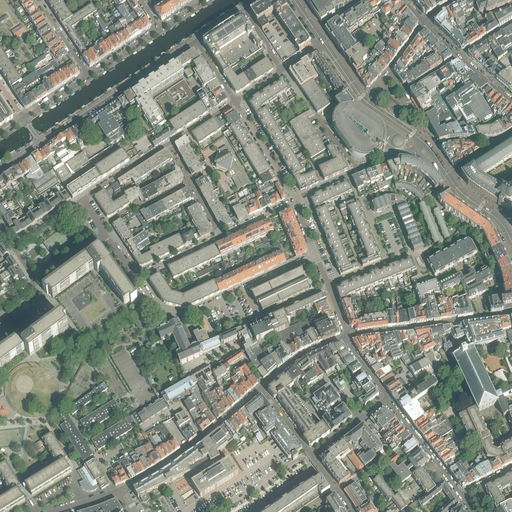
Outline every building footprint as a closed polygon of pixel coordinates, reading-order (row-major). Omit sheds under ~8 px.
[(34,6),(32,3),(31,0),(31,1),(23,6),(26,11),(34,6)] [(62,3),(61,1),(60,0),(45,0),(52,10),(62,3)] [(139,10),(132,0),(131,0),(127,3),(129,6),(133,11),(134,13),(139,10)] [(181,8),(175,0),(170,0),(170,1),(176,11),(181,8)] [(292,47),(295,46),(299,52),(311,44),(287,9),(283,12),(282,10),(282,8),(284,7),(283,5),(279,0),(268,0),(250,13),(257,23),(262,30),(262,31),(283,62),(290,58),(297,54),(292,47)] [(305,0),(321,23),(335,13),(334,12),(341,7),(342,9),(354,1),(353,0),(305,0)] [(376,7),(371,0),(368,0),(366,2),(373,12),(374,15),(379,12),(380,12),(378,9),(376,7)] [(381,11),(396,0),(382,0),(380,2),(381,3),(380,4),(382,6),(378,9),(380,12),(381,11)] [(402,5),(398,0),(396,0),(381,11),(385,17),(387,15),(402,5)] [(423,6),(418,0),(417,0),(415,2),(416,4),(419,7),(420,8),(420,9),(423,6)] [(437,8),(431,0),(418,0),(423,6),(428,14),(432,11),(437,8)] [(431,0),(437,8),(442,6),(447,3),(452,0),(431,0)] [(478,11),(475,5),(476,5),(473,0),(469,0),(464,2),(469,12),(473,9),(475,13),(478,11)] [(499,11),(503,10),(505,9),(506,10),(510,8),(511,9),(508,10),(511,17),(511,0),(486,0),(482,2),(476,5),(475,5),(478,11),(475,13),(478,18),(478,19),(476,21),(479,28),(481,27),(482,26),(480,22),(486,20),(493,15),(492,14),(499,11)] [(176,11),(170,1),(165,4),(168,8),(172,14),(176,11)] [(68,12),(64,5),(62,2),(62,3),(52,10),(57,19),(68,12)] [(373,12),(366,2),(357,8),(365,21),(367,20),(370,18),(370,17),(372,15),(373,12)] [(472,18),(469,12),(464,2),(459,5),(465,16),(467,21),(466,22),(467,23),(465,24),(466,26),(469,24),(474,21),(472,18)] [(139,20),(134,13),(133,11),(129,13),(125,9),(129,6),(127,3),(122,6),(141,34),(146,31),(140,22),(137,24),(136,22),(139,20)] [(172,14),(168,8),(165,4),(159,8),(165,18),(172,14)] [(97,13),(94,8),(92,5),(91,6),(89,7),(88,8),(93,16),(97,13)] [(391,21),(405,9),(402,5),(387,15),(385,17),(384,18),(387,22),(388,22),(388,23),(391,21)] [(466,26),(465,24),(467,23),(466,22),(467,21),(465,16),(459,5),(449,9),(457,26),(456,27),(458,30),(460,29),(461,30),(462,29),(464,32),(465,31),(464,29),(466,28),(466,27),(467,27),(466,26)] [(30,19),(39,13),(38,11),(36,8),(35,6),(34,6),(26,11),(30,17),(23,21),(24,23),(30,19)] [(141,34),(122,6),(117,9),(136,37),(141,34)] [(93,16),(88,8),(84,11),(89,19),(92,16),(93,16)] [(165,18),(159,8),(154,11),(161,20),(161,21),(165,18)] [(365,21),(357,8),(347,15),(356,27),(358,26),(358,27),(363,23),(365,21)] [(136,37),(117,9),(115,11),(112,13),(130,41),(131,41),(136,37)] [(398,21),(401,18),(407,11),(406,10),(405,9),(391,21),(387,25),(386,25),(384,27),(389,32),(392,29),(393,27),(395,26),(398,21)] [(457,26),(449,9),(443,12),(444,12),(452,29),(456,27),(457,26)] [(145,19),(139,10),(134,13),(139,20),(142,18),(143,20),(145,19)] [(511,18),(511,17),(508,10),(504,12),(503,10),(499,11),(500,13),(493,16),(499,27),(511,18)] [(89,19),(84,11),(79,14),(84,21),(89,19)] [(101,19),(108,29),(112,36),(120,48),(130,41),(112,13),(111,12),(105,16),(101,11),(97,13),(101,19)] [(411,16),(407,11),(401,18),(405,21),(406,20),(408,20),(411,16)] [(68,21),(71,19),(73,18),(71,16),(68,12),(57,19),(61,24),(62,25),(67,22),(68,21)] [(452,29),(444,12),(443,13),(441,15),(441,14),(440,15),(441,15),(436,20),(436,21),(435,21),(435,22),(434,22),(434,23),(435,24),(436,25),(440,29),(439,29),(440,30),(440,29),(442,31),(443,32),(450,38),(457,30),(458,31),(458,30),(456,27),(452,29)] [(48,26),(39,13),(30,19),(32,22),(29,23),(30,24),(28,25),(29,25),(27,27),(27,28),(33,24),(39,32),(48,26)] [(84,21),(79,14),(75,16),(80,24),(84,21)] [(356,27),(347,15),(338,21),(347,34),(349,33),(354,29),(356,27)] [(499,27),(493,16),(493,15),(486,20),(488,24),(486,26),(485,24),(482,26),(481,27),(486,35),(499,27)] [(75,16),(73,18),(71,19),(76,27),(80,24),(75,16)] [(418,24),(416,22),(411,16),(408,20),(408,21),(407,23),(415,29),(418,26),(418,24)] [(204,44),(206,47),(210,54),(214,60),(222,71),(223,74),(228,71),(231,69),(238,65),(242,62),(252,55),(259,51),(262,49),(260,46),(263,45),(251,27),(247,20),(246,20),(245,18),(245,17),(244,17),(204,44)] [(415,29),(407,23),(405,21),(401,18),(398,21),(401,24),(402,23),(404,25),(403,27),(412,35),(415,29)] [(71,19),(68,21),(67,22),(70,27),(72,30),(75,27),(76,27),(71,19)] [(120,48),(112,36),(109,38),(107,35),(108,35),(106,32),(106,31),(105,30),(108,29),(101,19),(97,22),(100,27),(102,31),(116,51),(120,48)] [(145,19),(143,20),(140,22),(146,31),(150,28),(150,26),(145,19)] [(345,35),(347,34),(338,21),(337,22),(338,22),(337,22),(336,21),(325,29),(345,57),(348,55),(356,50),(345,35)] [(70,27),(67,22),(62,25),(65,30),(70,27)] [(478,40),(471,27),(469,24),(466,26),(467,27),(466,27),(466,28),(464,29),(465,31),(464,32),(462,29),(461,30),(460,29),(458,30),(458,31),(457,30),(450,38),(461,49),(462,50),(463,50),(464,50),(468,47),(478,40)] [(486,35),(481,27),(479,28),(477,29),(475,24),(471,27),(478,40),(486,35)] [(26,33),(21,25),(11,32),(16,39),(26,33)] [(511,25),(505,30),(504,30),(502,32),(511,46),(511,47),(511,25)] [(41,39),(52,32),(48,26),(39,32),(37,33),(41,39)] [(412,35),(403,27),(402,28),(403,29),(401,31),(395,26),(393,27),(408,40),(412,35)] [(74,32),(72,30),(70,27),(65,30),(66,33),(67,32),(67,33),(69,36),(74,32)] [(408,40),(393,27),(392,29),(389,32),(395,37),(404,45),(408,40)] [(105,58),(95,42),(91,37),(89,39),(87,36),(90,34),(89,33),(87,30),(82,33),(100,61),(105,58)] [(116,51),(102,31),(100,33),(104,39),(102,40),(111,54),(116,51)] [(46,46),(56,39),(57,39),(56,39),(52,32),(41,39),(32,45),(34,48),(40,44),(41,45),(42,44),(44,47),(46,46)] [(427,48),(423,43),(430,37),(426,32),(425,32),(424,32),(423,32),(418,37),(415,41),(422,49),(427,54),(428,55),(431,53),(427,48)] [(504,50),(511,46),(502,32),(495,36),(494,37),(492,38),(485,42),(491,50),(492,52),(494,55),(498,60),(507,54),(504,50)] [(100,61),(82,33),(77,36),(83,47),(86,51),(95,64),(100,61)] [(402,47),(394,40),(392,42),(391,41),(391,40),(389,39),(391,36),(388,33),(385,38),(400,51),(402,47)] [(83,47),(77,36),(71,40),(76,47),(77,48),(78,50),(83,47)] [(404,45),(395,37),(394,38),(395,39),(394,40),(402,47),(404,45)] [(427,48),(435,41),(430,37),(423,43),(427,48)] [(400,51),(385,38),(383,40),(381,42),(385,45),(386,43),(389,45),(387,47),(388,48),(397,55),(400,51)] [(50,52),(60,45),(56,39),(46,46),(48,50),(43,53),(39,56),(40,58),(45,55),(50,52)] [(397,55),(388,48),(386,51),(384,49),(386,47),(376,39),(373,41),(378,45),(378,46),(393,60),(397,55)] [(111,54),(102,40),(100,42),(99,40),(95,42),(105,58),(111,54)] [(420,51),(422,49),(415,41),(412,45),(422,58),(424,57),(423,56),(424,55),(423,54),(424,54),(422,52),(421,52),(420,51)] [(443,49),(439,44),(435,41),(427,48),(431,53),(434,57),(443,49)] [(485,42),(482,45),(479,46),(484,54),(488,51),(489,53),(492,52),(491,50),(485,42)] [(54,58),(64,51),(60,45),(50,52),(52,54),(54,58)] [(422,58),(412,45),(409,49),(418,61),(422,58)] [(369,57),(367,54),(366,52),(368,50),(365,47),(362,49),(360,46),(356,50),(348,55),(345,57),(345,58),(356,74),(362,70),(364,69),(367,66),(370,62),(367,59),(369,57)] [(393,60),(378,46),(374,51),(389,66),(393,60)] [(484,54),(479,46),(474,50),(477,55),(479,58),(482,56),(481,56),(484,54)] [(86,51),(83,47),(78,50),(81,55),(86,51)] [(16,59),(15,57),(12,53),(5,57),(0,48),(0,71),(2,74),(13,68),(10,63),(16,59)] [(418,61),(409,49),(406,54),(416,67),(421,64),(418,61)] [(438,61),(447,53),(443,49),(434,57),(438,61)] [(477,55),(474,50),(468,53),(468,54),(468,55),(468,56),(472,59),(477,55)] [(62,60),(68,56),(64,51),(54,58),(50,61),(50,64),(52,67),(58,63),(62,60)] [(95,64),(86,51),(81,55),(90,68),(95,64)] [(389,66),(374,51),(372,54),(375,57),(376,56),(377,57),(377,56),(380,59),(380,58),(381,59),(379,61),(387,68),(389,66)] [(40,58),(30,65),(32,69),(38,66),(38,65),(47,59),(46,58),(52,54),(50,52),(45,55),(40,58)] [(200,61),(194,52),(192,52),(177,61),(177,62),(184,74),(188,79),(193,76),(186,65),(191,61),(193,65),(200,61)] [(441,66),(438,61),(434,57),(431,53),(428,55),(427,54),(424,57),(422,58),(418,61),(421,64),(422,65),(429,73),(441,66)] [(441,65),(450,59),(451,59),(451,58),(450,58),(450,57),(451,57),(451,56),(449,54),(448,53),(447,53),(438,61),(441,66),(442,65),(441,65)] [(331,73),(319,56),(318,55),(317,54),(316,54),(315,54),(314,55),(308,58),(314,67),(322,80),(331,73)] [(387,68),(379,61),(375,57),(372,54),(369,56),(375,62),(376,61),(378,62),(377,64),(384,71),(387,68)] [(416,67),(406,54),(403,57),(410,66),(414,71),(416,70),(422,65),(421,64),(416,67)] [(483,63),(479,58),(477,55),(472,59),(482,68),(483,68),(491,63),(492,62),(490,58),(483,63)] [(80,74),(73,65),(68,56),(62,60),(64,62),(74,78),(80,74)] [(384,71),(377,64),(375,62),(369,56),(369,57),(367,59),(370,62),(382,74),(384,71)] [(410,66),(403,57),(400,62),(407,70),(410,66)] [(312,68),(314,67),(308,58),(290,70),(290,72),(289,72),(291,75),(301,89),(313,80),(318,77),(312,68)] [(213,82),(215,81),(211,74),(209,71),(208,68),(202,59),(200,61),(193,65),(197,71),(195,72),(201,83),(204,87),(205,88),(213,82)] [(267,59),(259,64),(266,73),(268,72),(269,73),(272,71),(273,69),(267,59)] [(74,78),(64,62),(61,64),(65,70),(63,71),(62,72),(69,81),(74,78)] [(165,124),(157,112),(147,97),(181,74),(182,75),(184,74),(177,62),(173,64),(125,96),(125,97),(130,105),(129,105),(131,107),(135,105),(136,107),(136,108),(139,113),(151,132),(153,131),(154,131),(165,124)] [(242,62),(238,65),(244,74),(251,85),(257,81),(251,71),(250,72),(245,65),(242,62)] [(382,74),(370,62),(367,66),(379,77),(382,74)] [(407,70),(400,62),(396,66),(397,67),(403,74),(403,75),(404,74),(405,73),(406,74),(408,72),(407,70)] [(452,71),(461,66),(458,62),(457,62),(456,62),(455,62),(449,67),(452,71)] [(69,81),(62,72),(63,71),(58,63),(52,67),(53,68),(64,85),(69,81)] [(496,80),(507,73),(501,68),(498,68),(494,65),(491,63),(483,68),(483,69),(487,72),(491,76),(492,76),(495,79),(496,80),(496,79),(496,80)] [(41,69),(35,73),(38,78),(48,71),(53,68),(52,67),(50,64),(41,70),(41,69)] [(258,65),(257,66),(263,75),(266,73),(259,64),(258,65)] [(428,74),(429,73),(422,65),(416,70),(414,71),(409,74),(408,75),(412,80),(414,79),(416,82),(416,81),(419,80),(425,76),(428,74)] [(257,66),(250,70),(251,71),(257,81),(260,79),(259,78),(263,75),(257,66)] [(379,77),(367,66),(364,69),(366,70),(368,72),(368,71),(368,73),(369,74),(368,76),(374,82),(379,77)] [(455,77),(466,70),(461,66),(452,71),(455,77)] [(403,74),(397,67),(393,71),(398,78),(403,74)] [(458,80),(455,77),(452,71),(449,67),(440,73),(449,87),(450,87),(452,91),(455,95),(459,92),(455,85),(453,86),(453,85),(451,83),(453,82),(454,83),(455,82),(458,80)] [(22,82),(16,73),(13,68),(2,74),(7,82),(8,81),(10,84),(9,85),(10,85),(11,87),(11,88),(12,88),(11,89),(19,84),(22,82)] [(64,85),(53,68),(48,71),(50,74),(52,73),(55,77),(53,78),(59,88),(64,85)] [(228,71),(223,74),(225,77),(231,85),(236,82),(238,84),(240,83),(237,79),(231,69),(228,71)] [(511,69),(507,73),(496,80),(510,91),(511,89),(511,88),(511,87),(511,86),(511,69)] [(360,79),(366,75),(362,70),(356,74),(360,79)] [(462,79),(470,74),(466,70),(455,77),(458,80),(455,82),(456,84),(460,82),(463,80),(462,79)] [(411,85),(416,82),(414,79),(412,80),(408,75),(409,74),(408,72),(406,74),(407,75),(407,76),(406,77),(407,80),(411,85)] [(345,94),(331,73),(322,80),(326,85),(329,84),(329,83),(335,91),(334,91),(331,87),(329,88),(333,95),(330,97),(334,102),(335,101),(345,94)] [(449,87),(440,73),(434,76),(445,92),(447,96),(448,95),(449,97),(449,96),(451,95),(449,93),(452,91),(450,87),(449,87)] [(244,74),(237,79),(240,83),(244,89),(251,85),(244,74),(244,75),(244,74)] [(407,80),(406,77),(404,74),(403,75),(403,74),(398,78),(402,84),(404,85),(406,83),(405,82),(406,82),(405,80),(406,79),(406,80),(407,80)] [(467,84),(475,78),(470,74),(462,79),(463,80),(460,82),(462,85),(459,87),(461,91),(469,86),(467,84)] [(368,89),(374,82),(368,76),(366,75),(360,79),(362,81),(361,81),(367,88),(368,89)] [(434,76),(428,80),(439,96),(445,92),(434,76)] [(59,88),(53,78),(48,82),(54,91),(59,88)] [(486,87),(475,78),(467,84),(469,86),(472,83),(476,90),(477,88),(479,92),(484,89),(486,87)] [(54,91),(48,82),(47,81),(46,80),(44,81),(45,83),(42,85),(43,86),(49,95),(54,91)] [(155,99),(166,116),(195,96),(184,80),(155,99)] [(289,89),(282,80),(282,81),(279,82),(280,84),(277,86),(279,90),(282,94),(284,93),(289,89)] [(317,114),(330,106),(313,80),(301,89),(317,114)] [(431,101),(439,96),(428,80),(419,86),(423,94),(426,92),(431,101)] [(208,96),(220,88),(216,82),(215,81),(213,82),(205,88),(204,87),(204,88),(206,87),(207,88),(202,90),(206,97),(208,96)] [(236,82),(231,85),(236,93),(238,93),(241,91),(244,89),(240,83),(238,84),(236,82)] [(490,113),(481,99),(483,98),(482,97),(479,92),(477,88),(476,90),(472,83),(469,86),(461,91),(459,92),(455,95),(471,123),(470,124),(472,129),(473,128),(472,127),(474,126),(475,127),(478,125),(477,124),(481,122),(483,126),(492,120),(488,114),(490,113)] [(14,93),(25,86),(24,84),(20,86),(19,84),(11,89),(14,93)] [(25,92),(24,90),(26,88),(25,86),(14,93),(17,98),(25,92)] [(42,99),(36,91),(33,87),(32,86),(27,89),(31,94),(36,103),(39,101),(42,99)] [(49,95),(43,86),(36,91),(42,99),(45,97),(49,95)] [(431,101),(426,92),(423,94),(419,86),(411,90),(410,91),(410,92),(409,92),(410,93),(413,98),(414,100),(415,100),(425,118),(437,110),(431,101)] [(486,97),(491,91),(486,87),(484,89),(479,92),(482,97),(483,95),(486,97)] [(224,95),(220,88),(208,96),(210,100),(211,99),(213,102),(224,95)] [(289,101),(284,93),(282,94),(279,90),(277,91),(276,90),(275,91),(273,88),(271,90),(270,88),(269,89),(267,91),(267,90),(266,91),(267,91),(266,91),(273,101),(278,97),(279,99),(278,100),(279,101),(282,105),(283,105),(285,103),(286,104),(289,101)] [(208,101),(206,97),(202,90),(196,94),(201,102),(208,113),(211,111),(206,102),(208,101)] [(273,101),(266,91),(265,92),(265,91),(265,92),(263,94),(262,93),(262,94),(263,95),(260,97),(264,102),(261,104),(262,105),(261,106),(262,108),(266,105),(273,101)] [(489,103),(496,96),(491,91),(486,97),(485,98),(488,100),(486,102),(488,105),(489,103)] [(25,98),(29,96),(26,92),(25,92),(17,98),(20,102),(25,98)] [(455,125),(457,124),(458,124),(457,122),(444,102),(451,99),(449,96),(449,97),(448,95),(447,96),(445,92),(439,96),(431,101),(437,110),(425,118),(438,141),(440,141),(440,142),(449,139),(463,137),(455,125)] [(36,103),(31,94),(29,96),(25,98),(31,106),(36,103)] [(376,119),(354,104),(353,104),(353,103),(352,104),(345,94),(335,101),(336,102),(340,108),(338,110),(336,112),(335,115),(333,117),(333,120),(333,122),(333,125),(333,126),(355,127),(362,131),(365,127),(370,130),(377,120),(376,119)] [(216,108),(227,100),(224,95),(213,102),(216,108)] [(264,102),(260,97),(259,95),(258,95),(259,96),(256,97),(256,98),(255,98),(260,105),(261,104),(264,102)] [(471,123),(455,95),(451,99),(444,102),(457,122),(460,120),(463,124),(458,126),(457,124),(455,125),(463,137),(466,137),(475,138),(475,131),(474,130),(474,131),(473,128),(472,129),(470,124),(471,123)] [(130,105),(125,97),(125,96),(118,100),(118,101),(121,106),(122,107),(121,108),(123,110),(126,108),(125,107),(129,105),(130,105)] [(216,108),(213,102),(211,99),(210,100),(208,96),(206,97),(208,101),(206,102),(211,111),(216,108)] [(491,110),(500,99),(496,96),(489,103),(491,105),(489,108),(491,110)] [(31,106),(25,98),(20,102),(24,109),(25,109),(27,109),(30,107),(31,106)] [(262,105),(261,104),(260,105),(255,98),(254,98),(255,98),(253,100),(253,99),(252,99),(254,101),(261,113),(266,110),(269,109),(266,105),(262,108),(261,106),(262,105)] [(11,116),(0,99),(0,126),(4,123),(6,124),(6,123),(7,123),(12,120),(12,119),(13,119),(11,116)] [(494,115),(496,113),(504,103),(500,99),(491,110),(493,112),(492,113),(494,115)] [(118,101),(87,121),(87,122),(90,127),(96,123),(105,137),(107,139),(105,140),(106,142),(107,142),(108,141),(110,145),(121,137),(131,131),(127,125),(125,122),(118,127),(113,119),(120,114),(116,110),(121,106),(118,101)] [(261,113),(254,101),(249,104),(256,116),(261,113)] [(208,113),(201,102),(185,113),(192,123),(196,120),(195,119),(205,113),(205,115),(208,113)] [(500,117),(509,107),(504,103),(496,113),(500,117)] [(505,121),(507,118),(511,111),(511,109),(509,107),(500,117),(505,121)] [(226,119),(235,113),(232,108),(227,111),(223,114),(226,119)] [(270,116),(266,110),(261,113),(256,116),(257,117),(256,117),(257,117),(258,120),(260,119),(262,122),(271,117),(270,116)] [(308,119),(314,116),(311,111),(289,124),(292,129),(308,119)] [(282,137),(279,131),(274,124),(281,120),(276,112),(270,116),(271,117),(273,120),(270,122),(271,123),(270,123),(271,126),(266,129),(268,132),(266,133),(267,133),(268,136),(269,137),(269,138),(269,137),(271,140),(271,141),(272,140),(274,143),(283,138),(282,137)] [(192,123),(185,113),(169,123),(173,129),(176,134),(177,133),(180,131),(180,130),(187,125),(187,126),(192,123)] [(241,123),(238,118),(235,113),(226,119),(227,121),(226,122),(228,124),(225,126),(228,131),(230,129),(241,123)] [(506,122),(508,120),(507,118),(505,121),(500,117),(496,113),(494,115),(498,122),(505,134),(505,133),(511,129),(509,124),(506,122)] [(271,126),(270,123),(271,123),(270,122),(273,120),(271,117),(262,122),(260,123),(260,124),(261,125),(261,126),(262,127),(264,130),(263,130),(264,130),(266,129),(271,126)] [(225,126),(223,122),(221,124),(220,123),(217,118),(214,120),(219,127),(220,127),(221,129),(225,126)] [(310,123),(308,119),(292,129),(295,133),(310,123)] [(219,127),(214,120),(203,127),(210,137),(221,130),(219,127)] [(401,137),(389,128),(388,128),(387,128),(386,129),(380,125),(381,124),(381,123),(380,122),(378,121),(377,120),(370,130),(365,127),(362,131),(367,135),(369,136),(370,138),(380,138),(385,141),(394,147),(396,148),(398,148),(400,148),(402,146),(403,145),(404,143),(404,140),(403,138),(401,137)] [(505,134),(498,122),(495,124),(496,125),(491,129),(482,129),(479,130),(479,129),(475,131),(475,138),(477,138),(478,138),(484,138),(489,138),(492,138),(495,137),(499,136),(503,135),(505,134)] [(249,141),(247,138),(249,137),(245,130),(243,131),(241,128),(243,127),(241,124),(240,124),(240,123),(241,123),(230,129),(234,136),(229,139),(234,147),(239,144),(243,150),(253,144),(250,140),(249,141)] [(313,128),(310,123),(295,133),(297,137),(313,128)] [(385,143),(385,141),(380,138),(370,138),(369,136),(367,135),(368,138),(366,140),(363,139),(355,128),(355,127),(333,126),(332,126),(330,127),(336,134),(336,133),(348,149),(349,152),(350,152),(352,154),(354,155),(357,157),(358,157),(360,158),(361,158),(364,158),(365,158),(368,158),(369,158),(372,157),(373,156),(375,155),(376,155),(378,153),(380,151),(382,152),(385,148),(386,147),(384,146),(384,144),(385,143)] [(210,137),(203,127),(192,134),(203,151),(205,150),(201,143),(210,137)] [(76,128),(70,132),(76,142),(77,142),(81,149),(84,147),(88,145),(82,137),(83,137),(78,130),(76,128)] [(300,142),(316,132),(313,128),(297,137),(300,142)] [(70,132),(64,136),(66,141),(69,145),(70,146),(77,142),(76,142),(70,132)] [(318,137),(316,132),(300,142),(303,146),(318,137)] [(295,158),(291,151),(287,144),(293,140),(289,133),(282,137),(283,138),(284,137),(285,140),(282,142),(283,143),(282,144),(283,146),(278,150),(280,153),(279,154),(281,157),(280,157),(281,157),(282,158),(281,158),(282,158),(283,161),(285,161),(287,164),(295,158)] [(51,150),(53,154),(55,153),(64,148),(61,144),(66,141),(64,136),(58,140),(60,144),(55,148),(51,150)] [(283,146),(282,144),(283,143),(282,142),(285,140),(284,137),(283,138),(274,143),(272,144),(273,144),(274,146),(273,146),(274,146),(274,147),(274,148),(275,148),(276,150),(276,151),(278,150),(283,146)] [(305,150),(321,141),(318,137),(303,146),(305,150)] [(191,152),(186,142),(187,141),(185,139),(182,141),(177,144),(176,147),(182,157),(191,152)] [(507,209),(508,208),(510,209),(511,208),(511,140),(501,148),(500,149),(472,166),(460,174),(468,185),(469,185),(473,188),(477,191),(481,194),(486,196),(490,199),(494,202),(498,204),(497,205),(502,208),(503,207),(507,209)] [(308,155),(323,145),(321,141),(305,150),(308,155)] [(479,149),(477,147),(478,147),(477,145),(476,142),(468,142),(467,142),(464,143),(464,145),(465,145),(467,150),(466,151),(467,152),(471,149),(473,153),(479,149)] [(457,151),(454,143),(450,145),(454,152),(455,154),(458,152),(458,151),(457,151)] [(467,150),(465,145),(464,145),(464,143),(459,143),(461,149),(459,151),(461,155),(464,153),(464,151),(467,150)] [(262,159),(260,155),(254,145),(243,151),(238,154),(245,164),(250,161),(252,165),(262,159)] [(321,153),(324,151),(327,150),(326,150),(323,145),(308,155),(311,160),(314,158),(315,157),(316,156),(318,155),(319,155),(320,154),(321,153)] [(454,152),(450,145),(442,148),(442,150),(446,157),(454,152)] [(45,149),(43,150),(52,164),(53,165),(56,164),(53,160),(51,156),(53,154),(51,150),(49,146),(45,149)] [(247,185),(234,161),(233,161),(233,159),(232,158),(232,159),(231,157),(231,156),(231,155),(230,155),(229,154),(230,153),(226,146),(217,151),(218,153),(214,165),(215,165),(216,167),(216,168),(228,171),(229,173),(227,174),(228,176),(228,177),(232,179),(238,190),(247,185)] [(336,153),(332,146),(326,150),(327,150),(332,160),(337,157),(335,154),(336,153)] [(464,160),(473,153),(471,149),(467,152),(466,151),(467,150),(464,151),(464,153),(461,155),(464,160)] [(43,150),(38,153),(44,161),(47,159),(48,161),(47,161),(48,163),(49,165),(52,164),(43,150)] [(117,167),(124,163),(125,164),(129,161),(127,157),(123,150),(109,160),(116,170),(118,168),(117,167)] [(173,161),(168,152),(165,151),(160,155),(166,164),(170,161),(171,162),(173,161)] [(464,160),(461,155),(459,151),(458,151),(458,152),(455,154),(457,157),(460,162),(464,160)] [(89,161),(84,153),(83,152),(82,152),(78,154),(85,164),(89,161)] [(195,159),(191,152),(182,157),(185,164),(195,159)] [(457,157),(455,154),(454,152),(446,157),(450,162),(457,157)] [(38,153),(32,157),(37,165),(40,169),(44,166),(42,162),(43,161),(44,161),(38,153)] [(304,172),(299,165),(306,161),(301,153),(295,158),(296,158),(298,161),(295,163),(295,164),(296,167),(291,170),(293,173),(291,174),(291,175),(291,174),(293,177),(293,178),(293,177),(294,178),(293,178),(294,178),(299,175),(304,172)] [(341,159),(339,156),(337,153),(336,153),(335,154),(337,157),(332,160),(333,161),(335,160),(336,161),(340,159),(341,159)] [(85,164),(78,154),(74,157),(81,167),(85,164)] [(166,164),(160,155),(148,163),(154,172),(160,168),(166,164)] [(32,157),(19,166),(25,175),(25,176),(30,172),(31,172),(30,173),(31,174),(30,174),(26,178),(29,179),(33,184),(36,189),(56,176),(53,170),(48,173),(45,176),(44,175),(40,169),(37,165),(32,157)] [(81,167),(74,157),(70,160),(77,170),(81,167)] [(460,162),(457,157),(450,162),(453,167),(456,165),(460,162)] [(296,167),(295,164),(295,163),(298,161),(296,158),(295,158),(287,164),(285,165),(286,167),(287,168),(289,171),(288,171),(289,172),(291,170),(296,167)] [(202,171),(195,159),(185,164),(192,176),(194,175),(202,171)] [(271,173),(265,163),(262,159),(252,165),(260,179),(265,176),(271,173)] [(348,171),(346,166),(341,159),(340,159),(336,161),(341,174),(348,171)] [(77,170),(70,160),(66,163),(73,172),(77,170)] [(116,170),(109,160),(95,169),(96,170),(102,179),(107,176),(106,175),(110,172),(113,170),(113,171),(116,170)] [(401,160),(401,163),(401,164),(400,164),(400,171),(396,171),(394,172),(396,177),(392,178),(395,183),(400,183),(404,184),(407,185),(408,185),(411,187),(414,188),(415,189),(417,190),(420,193),(422,196),(424,198),(435,191),(436,192),(439,190),(440,190),(441,190),(443,189),(444,188),(442,186),(443,185),(440,181),(437,178),(434,174),(433,173),(429,170),(425,168),(421,166),(416,164),(411,162),(406,161),(401,160)] [(341,174),(336,161),(330,164),(336,176),(341,174)] [(154,172),(148,163),(135,171),(141,180),(147,176),(154,172)] [(336,176),(330,164),(325,166),(330,179),(336,176)] [(44,166),(40,169),(44,175),(50,171),(46,165),(44,166)] [(394,172),(390,165),(387,166),(392,178),(396,177),(394,172)] [(16,181),(20,178),(25,175),(19,166),(9,173),(10,173),(8,175),(6,176),(5,175),(0,178),(0,191),(7,187),(11,184),(14,188),(18,185),(16,181)] [(57,176),(67,170),(64,166),(55,172),(57,176)] [(330,179),(325,166),(319,169),(319,171),(324,181),(330,179)] [(387,166),(380,168),(384,178),(385,182),(389,180),(392,178),(387,166)] [(382,179),(384,178),(380,168),(375,169),(383,189),(388,187),(386,184),(385,184),(383,181),(382,181),(382,179)] [(384,191),(383,189),(375,169),(370,171),(378,191),(379,191),(379,192),(380,193),(384,191)] [(60,181),(60,180),(62,179),(64,178),(65,177),(67,176),(69,175),(70,174),(67,170),(57,176),(60,181)] [(102,179),(96,170),(90,174),(89,173),(86,175),(87,176),(81,180),(87,189),(92,185),(96,182),(96,183),(102,179)] [(141,180),(135,171),(118,182),(120,186),(131,179),(132,180),(131,181),(133,184),(134,183),(135,184),(141,180)] [(182,182),(183,179),(179,172),(178,171),(177,171),(177,172),(166,179),(171,188),(182,182)] [(305,180),(304,177),(308,176),(306,171),(304,172),(299,175),(305,188),(306,190),(308,189),(305,181),(306,181),(305,180)] [(319,171),(316,172),(320,183),(324,181),(319,171)] [(378,191),(370,171),(365,173),(370,186),(371,186),(373,191),(374,193),(378,191)] [(320,183),(316,172),(313,173),(308,176),(304,177),(305,180),(306,181),(309,179),(312,185),(315,183),(316,185),(319,183),(319,184),(319,183),(320,183)] [(258,190),(275,180),(271,173),(265,176),(260,179),(254,183),(258,190)] [(370,186),(365,173),(362,174),(367,186),(367,187),(370,186)] [(367,186),(362,174),(359,175),(358,176),(363,187),(364,188),(367,186)] [(305,188),(299,175),(294,178),(300,190),(305,188)] [(363,187),(358,176),(352,178),(357,190),(363,187)] [(158,195),(171,188),(166,179),(153,185),(158,195)] [(213,192),(206,179),(198,182),(198,183),(196,184),(204,197),(213,192)] [(87,189),(81,180),(75,184),(74,183),(73,180),(70,182),(72,185),(73,186),(66,190),(71,196),(72,199),(78,195),(77,194),(79,193),(81,191),(82,192),(87,189)] [(274,188),(278,186),(275,180),(258,190),(261,196),(266,194),(270,192),(275,190),(274,188)] [(352,192),(347,181),(346,181),(344,183),(343,182),(343,183),(344,184),(341,186),(345,195),(346,194),(352,192)] [(149,200),(158,195),(153,185),(140,193),(144,199),(145,201),(146,202),(148,200),(149,199),(149,200)] [(345,195),(341,186),(340,185),(337,186),(337,187),(342,197),(340,197),(341,201),(340,201),(341,204),(349,201),(346,194),(345,195)] [(412,194),(415,189),(414,188),(411,187),(408,185),(407,185),(405,190),(406,190),(409,192),(411,193),(412,194)] [(285,198),(278,186),(274,188),(275,190),(281,201),(284,200),(285,198)] [(342,197),(337,187),(334,189),(333,187),(333,188),(330,189),(329,189),(334,200),(340,197),(342,197)] [(258,212),(251,197),(250,196),(247,189),(242,192),(246,198),(254,214),(258,212)] [(334,200),(329,189),(329,190),(329,189),(328,189),(328,190),(325,191),(326,193),(322,194),(325,200),(321,202),(322,203),(321,203),(322,206),(327,203),(334,200)] [(422,196),(420,193),(417,190),(415,189),(412,194),(413,195),(416,197),(418,199),(418,200),(419,200),(419,201),(420,201),(424,198),(422,196)] [(194,199),(189,191),(187,190),(175,196),(180,205),(186,202),(190,200),(191,201),(194,199)] [(267,208),(261,196),(258,190),(257,191),(254,192),(255,195),(258,201),(260,200),(262,202),(259,204),(263,210),(267,208)] [(281,201),(275,190),(270,192),(272,197),(276,204),(281,201)] [(49,214),(71,200),(65,191),(61,194),(57,197),(54,192),(49,195),(52,200),(48,202),(44,205),(49,214)] [(113,205),(110,200),(105,191),(95,197),(95,199),(97,202),(102,209),(107,218),(109,218),(117,213),(116,211),(112,205),(113,205)] [(144,199),(140,193),(139,191),(136,193),(134,191),(131,192),(131,191),(125,195),(126,197),(129,205),(135,201),(139,198),(141,201),(144,199)] [(445,218),(456,202),(453,200),(454,200),(451,198),(452,198),(451,197),(448,192),(447,191),(437,198),(441,205),(442,205),(445,210),(443,212),(445,218)] [(220,205),(216,198),(213,192),(204,197),(211,210),(220,205)] [(10,210),(14,207),(11,202),(7,205),(1,196),(0,194),(0,214),(9,228),(18,222),(10,210)] [(271,206),(268,199),(266,194),(261,196),(267,208),(271,206)] [(321,202),(317,194),(317,195),(315,195),(314,195),(315,197),(322,210),(326,208),(328,207),(327,203),(322,206),(321,203),(322,203),(321,202)] [(263,210),(259,204),(258,201),(255,195),(251,197),(258,212),(263,210)] [(180,205),(175,196),(162,204),(167,213),(180,205)] [(395,207),(398,198),(396,197),(393,196),(391,196),(389,197),(387,197),(391,207),(392,207),(393,207),(395,207)] [(129,205),(126,197),(125,197),(113,205),(112,205),(116,211),(118,210),(119,211),(129,205)] [(322,210),(315,197),(311,200),(316,212),(315,212),(316,212),(316,213),(322,210)] [(391,207),(387,197),(382,199),(386,209),(391,207)] [(246,218),(238,203),(237,200),(236,200),(235,198),(232,199),(233,201),(229,203),(230,206),(231,208),(236,217),(238,221),(246,218)] [(254,214),(246,198),(241,201),(242,201),(238,203),(246,218),(254,214)] [(405,204),(404,202),(402,200),(400,199),(398,198),(395,207),(396,208),(396,209),(397,210),(397,211),(401,210),(402,210),(404,209),(405,208),(406,207),(406,206),(405,204)] [(386,209),(382,199),(377,201),(381,211),(386,209)] [(347,209),(357,204),(355,201),(338,207),(340,212),(347,209)] [(381,211),(377,201),(372,203),(374,208),(374,209),(373,210),(373,211),(373,212),(374,212),(375,213),(376,213),(381,211)] [(455,225),(458,222),(460,219),(462,220),(469,211),(469,210),(468,211),(464,208),(464,207),(461,205),(456,202),(457,202),(456,202),(445,218),(451,223),(452,223),(455,225)] [(167,213),(162,204),(148,211),(153,220),(167,213)] [(203,216),(197,204),(194,206),(190,208),(187,210),(193,222),(203,216)] [(362,211),(360,208),(361,207),(360,207),(360,206),(359,204),(357,204),(347,209),(348,212),(351,211),(351,212),(352,211),(353,214),(360,212),(362,211),(362,210),(362,211)] [(428,213),(424,205),(424,204),(423,204),(419,206),(423,216),(428,213)] [(28,228),(49,214),(44,205),(35,211),(32,206),(28,209),(31,214),(22,219),(28,228)] [(229,209),(224,212),(221,205),(220,205),(211,210),(218,223),(228,218),(225,213),(230,210),(229,209),(231,208),(230,206),(228,207),(229,209)] [(329,216),(329,215),(326,208),(322,210),(316,213),(317,216),(317,217),(319,216),(320,219),(329,216)] [(364,218),(363,215),(363,214),(361,215),(360,212),(353,214),(352,211),(351,212),(351,211),(348,212),(347,209),(340,212),(343,218),(350,216),(353,223),(364,219),(364,218)] [(442,219),(438,209),(434,211),(433,212),(437,221),(442,219)] [(410,215),(408,210),(398,214),(400,219),(410,215)] [(147,225),(147,224),(147,223),(141,214),(140,212),(136,214),(134,211),(126,217),(130,223),(133,221),(131,219),(136,216),(143,227),(143,228),(142,228),(138,230),(137,229),(134,231),(135,232),(138,237),(143,233),(146,232),(147,231),(150,230),(149,227),(150,226),(149,224),(147,225)] [(153,220),(148,211),(145,213),(144,212),(142,213),(141,214),(147,223),(153,220)] [(469,225),(475,215),(474,214),(473,214),(469,211),(462,220),(469,225)] [(297,225),(292,214),(292,213),(288,212),(287,212),(279,216),(281,219),(286,229),(297,225)] [(325,235),(335,230),(332,223),(339,220),(336,212),(329,215),(329,216),(330,215),(331,218),(328,220),(328,221),(327,221),(328,224),(323,226),(324,230),(323,230),(323,231),(324,234),(325,235)] [(432,223),(428,213),(423,216),(426,225),(432,223)] [(328,224),(327,221),(328,221),(328,220),(331,218),(330,215),(329,216),(320,219),(318,220),(319,222),(319,223),(319,222),(320,224),(319,224),(320,224),(321,227),(323,226),(328,224)] [(412,220),(410,216),(410,215),(400,219),(402,224),(412,220)] [(475,229),(482,219),(481,219),(477,216),(475,215),(469,225),(467,227),(473,232),(475,229)] [(210,228),(207,222),(203,216),(193,222),(191,223),(193,228),(194,227),(195,229),(197,228),(200,234),(210,228)] [(231,225),(238,221),(236,217),(229,220),(228,218),(218,223),(221,228),(223,229),(231,225)] [(28,228),(22,219),(18,222),(9,228),(14,236),(19,233),(19,234),(28,228)] [(359,229),(366,227),(365,224),(366,223),(366,222),(366,223),(365,220),(365,219),(364,219),(353,223),(356,231),(349,234),(352,242),(360,239),(359,238),(357,235),(360,234),(360,233),(361,233),(359,229)] [(446,228),(442,219),(437,221),(441,231),(446,228)] [(481,233),(488,224),(487,223),(486,223),(482,220),(482,219),(475,229),(478,231),(477,233),(479,235),(481,233)] [(115,230),(124,225),(121,220),(113,226),(115,230)] [(274,231),(269,220),(255,227),(260,238),(274,231)] [(414,225),(412,220),(402,224),(404,228),(414,225)] [(435,233),(432,223),(426,225),(430,235),(435,233)] [(497,238),(494,232),(493,229),(489,225),(488,224),(481,233),(483,234),(487,244),(487,245),(498,240),(497,238)] [(118,235),(126,229),(124,225),(115,230),(118,235)] [(302,239),(299,231),(297,225),(286,229),(291,243),(302,239)] [(416,229),(414,225),(404,228),(406,233),(411,231),(416,229)] [(185,247),(196,242),(195,241),(194,237),(193,237),(192,234),(191,233),(189,234),(186,228),(185,226),(182,227),(182,226),(179,227),(180,230),(183,236),(180,238),(184,247),(185,247)] [(371,233),(370,231),(369,230),(370,230),(370,229),(369,229),(368,226),(366,227),(359,229),(361,233),(360,233),(360,234),(357,235),(359,238),(369,234),(371,233)] [(260,238),(255,227),(242,233),(247,244),(260,238)] [(204,237),(211,234),(212,232),(210,228),(200,234),(199,234),(199,233),(198,234),(198,235),(194,237),(195,241),(204,237)] [(450,238),(446,228),(441,231),(444,239),(445,240),(446,240),(450,238)] [(120,238),(128,232),(126,229),(118,235),(120,238)] [(417,234),(416,230),(416,229),(411,231),(406,233),(408,238),(417,234)] [(345,235),(338,238),(335,230),(325,235),(325,236),(325,235),(326,238),(326,239),(328,238),(329,242),(334,240),(335,242),(336,242),(337,243),(340,241),(342,245),(341,245),(341,247),(349,244),(345,235)] [(123,241),(131,236),(128,232),(120,238),(123,241)] [(149,244),(147,241),(148,240),(148,238),(145,235),(143,234),(144,234),(143,233),(138,237),(134,240),(126,245),(128,249),(130,252),(132,256),(138,252),(145,248),(149,245),(149,244)] [(247,244),(242,233),(229,239),(234,250),(247,244)] [(439,241),(435,233),(430,235),(434,244),(438,243),(439,242),(439,241)] [(373,240),(372,237),(370,237),(369,234),(359,238),(360,239),(362,245),(373,241),(373,240)] [(419,239),(417,234),(408,238),(410,243),(419,239)] [(126,245),(134,240),(131,236),(123,241),(125,245),(126,245)] [(184,247),(180,238),(179,236),(171,239),(171,240),(169,241),(169,240),(164,243),(170,254),(172,253),(171,251),(179,248),(179,249),(184,247)] [(234,250),(229,239),(216,245),(216,246),(215,246),(220,256),(234,250)] [(305,253),(306,250),(306,249),(302,239),(291,243),(295,254),(294,254),(296,257),(304,253),(305,253)] [(421,244),(419,239),(410,243),(412,248),(421,244)] [(9,253),(3,244),(2,245),(0,242),(0,240),(0,241),(0,240),(0,252),(1,252),(4,256),(9,253)] [(342,245),(340,241),(337,243),(336,242),(335,242),(334,240),(329,242),(327,243),(328,246),(329,246),(329,247),(329,248),(329,247),(330,249),(329,249),(330,250),(332,249),(341,245),(342,245)] [(477,254),(477,253),(472,243),(468,240),(463,243),(462,242),(455,246),(455,247),(463,261),(468,259),(472,256),(477,254)] [(501,246),(499,243),(499,242),(499,241),(498,240),(487,245),(487,244),(484,246),(486,250),(487,250),(489,249),(491,252),(501,247),(501,246)] [(375,249),(373,246),(375,245),(374,242),(374,241),(373,242),(373,241),(362,245),(365,253),(358,256),(361,263),(367,260),(366,257),(369,256),(369,255),(370,255),(369,251),(375,249)] [(170,254),(164,243),(159,245),(157,246),(149,250),(151,253),(154,261),(160,258),(159,257),(167,254),(167,255),(170,254)] [(423,249),(421,244),(412,248),(414,252),(423,249)] [(344,253),(341,247),(341,245),(332,249),(333,252),(332,253),(333,256),(333,257),(333,256),(334,257),(344,253)] [(220,256),(215,246),(198,254),(203,266),(221,257),(220,256)] [(54,297),(89,271),(90,271),(89,270),(93,267),(98,273),(101,271),(125,304),(130,301),(131,302),(131,303),(136,299),(131,293),(133,292),(109,259),(108,259),(99,247),(96,249),(90,254),(91,255),(83,261),(82,260),(49,284),(50,285),(44,290),(47,295),(47,294),(49,293),(53,298),(54,297)] [(463,261),(455,247),(441,254),(449,269),(454,266),(456,265),(458,264),(463,261)] [(505,254),(504,252),(503,252),(501,247),(491,252),(494,259),(505,254)] [(379,255),(379,253),(378,252),(379,252),(378,252),(377,249),(377,248),(375,249),(369,251),(370,255),(369,255),(369,256),(366,257),(367,260),(378,256),(380,255),(379,255)] [(286,262),(281,251),(267,258),(272,268),(286,262)] [(154,261),(151,253),(144,256),(144,257),(141,258),(138,252),(132,256),(133,256),(139,267),(141,267),(145,265),(145,264),(152,261),(153,262),(154,261)] [(347,260),(344,253),(334,257),(333,258),(334,258),(335,261),(337,261),(338,264),(343,262),(344,265),(345,264),(345,265),(349,264),(350,267),(357,264),(354,258),(347,260)] [(449,269),(441,254),(441,253),(433,257),(434,258),(427,262),(431,271),(434,276),(440,274),(444,271),(449,269)] [(203,266),(198,254),(183,261),(188,272),(203,266)] [(507,260),(505,256),(505,255),(505,254),(494,259),(497,266),(508,261),(507,260)] [(363,267),(379,260),(378,256),(367,260),(361,263),(363,267)] [(19,271),(18,270),(20,269),(19,267),(17,268),(16,267),(17,266),(11,258),(7,261),(10,265),(1,271),(4,275),(7,279),(11,277),(17,285),(26,279),(20,270),(19,271)] [(272,268),(267,258),(254,264),(259,274),(272,268)] [(415,269),(411,258),(411,259),(410,259),(407,260),(407,262),(404,263),(403,262),(403,263),(401,263),(400,263),(401,264),(397,266),(397,264),(396,264),(396,265),(393,266),(392,266),(397,277),(402,275),(404,278),(402,279),(405,287),(410,285),(408,279),(408,278),(411,277),(409,272),(415,269)] [(188,272),(183,261),(168,268),(171,275),(173,280),(188,272)] [(511,267),(510,266),(508,261),(497,266),(500,272),(511,267)] [(350,267),(349,264),(345,265),(345,264),(344,265),(343,262),(338,264),(336,265),(337,268),(338,269),(338,270),(339,271),(338,272),(339,272),(341,271),(350,267)] [(259,274),(254,264),(241,270),(246,281),(259,274)] [(342,275),(359,268),(357,264),(350,267),(341,271),(342,275)] [(397,277),(392,266),(389,268),(389,267),(388,268),(389,269),(386,271),(385,269),(385,270),(384,270),(385,270),(382,271),(382,270),(382,271),(382,272),(379,273),(378,272),(375,273),(374,273),(375,273),(374,274),(378,284),(384,282),(385,286),(384,286),(386,291),(390,289),(390,290),(394,288),(391,279),(397,277)] [(511,271),(511,270),(511,269),(511,267),(500,272),(501,273),(501,275),(502,279),(511,276),(511,271)] [(485,290),(482,285),(492,280),(487,269),(484,269),(481,271),(480,273),(480,274),(475,276),(473,271),(469,273),(471,276),(463,280),(461,275),(456,278),(455,277),(439,285),(440,290),(442,294),(445,292),(447,297),(447,298),(450,297),(447,291),(451,289),(453,288),(460,284),(466,298),(468,301),(475,298),(479,296),(478,296),(486,293),(484,290),(485,290)] [(246,281),(241,270),(228,276),(233,287),(246,281)] [(263,312),(309,290),(306,285),(307,284),(306,282),(308,282),(306,280),(303,273),(302,270),(283,279),(252,294),(253,296),(256,303),(257,305),(258,305),(259,307),(260,306),(263,312)] [(0,296),(9,290),(3,282),(7,279),(4,275),(1,271),(0,271),(0,296)] [(119,304),(101,279),(100,277),(97,279),(91,272),(55,299),(62,307),(82,334),(85,332),(88,337),(121,313),(120,311),(123,309),(120,305),(117,307),(116,306),(119,304)] [(378,284),(374,274),(373,274),(373,273),(373,274),(370,275),(370,277),(367,278),(366,277),(364,278),(363,278),(364,279),(360,281),(360,279),(359,279),(356,281),(356,280),(356,281),(360,292),(365,289),(367,293),(365,294),(367,298),(371,296),(372,297),(376,296),(372,287),(378,284)] [(158,295),(169,288),(166,284),(160,274),(150,280),(150,282),(152,286),(153,285),(158,292),(156,293),(158,295)] [(233,287),(228,276),(215,282),(220,293),(233,287)] [(511,276),(502,279),(503,287),(498,288),(498,287),(496,288),(497,293),(488,295),(487,296),(489,300),(490,308),(489,308),(490,313),(491,313),(491,312),(497,312),(498,312),(498,311),(503,311),(504,311),(505,310),(507,310),(507,309),(511,308),(511,276)] [(352,295),(360,292),(356,281),(355,281),(352,282),(351,282),(352,284),(349,285),(348,283),(347,283),(344,285),(344,284),(344,285),(343,285),(341,286),(340,286),(341,288),(336,290),(341,303),(341,304),(347,302),(354,300),(352,295)] [(440,290),(439,285),(438,286),(437,281),(425,285),(427,294),(434,292),(434,294),(439,293),(438,291),(440,290)] [(220,293),(215,282),(214,282),(204,287),(209,298),(211,297),(211,296),(217,293),(218,292),(219,294),(220,293)] [(427,294),(425,285),(414,288),(416,293),(421,307),(425,322),(433,321),(428,298),(427,295),(427,294)] [(209,298),(204,287),(189,294),(194,305),(199,303),(198,302),(206,298),(206,299),(209,298)] [(174,307),(178,295),(172,293),(169,288),(158,295),(159,297),(161,296),(164,302),(165,302),(169,304),(169,305),(174,307)] [(194,305),(189,294),(184,296),(178,295),(174,307),(179,308),(180,307),(183,308),(186,308),(191,305),(192,306),(194,305)] [(326,299),(324,294),(310,301),(312,306),(314,305),(326,300),(326,299)] [(376,298),(369,299),(369,300),(369,304),(372,303),(372,304),(374,303),(383,302),(383,303),(377,304),(378,310),(376,310),(377,314),(376,314),(377,316),(372,316),(373,329),(388,327),(386,308),(384,297),(382,298),(376,298)] [(438,314),(435,305),(436,305),(434,297),(428,298),(433,321),(440,320),(438,314)] [(347,302),(341,304),(344,311),(358,306),(363,304),(362,301),(362,300),(360,298),(356,299),(357,303),(355,304),(355,303),(354,300),(347,302)] [(446,306),(444,300),(445,300),(444,298),(438,300),(440,305),(437,306),(438,309),(443,307),(446,306)] [(457,317),(454,309),(453,307),(451,302),(451,300),(448,301),(447,298),(445,300),(444,300),(446,306),(451,318),(457,317)] [(472,315),(469,305),(468,301),(466,298),(463,299),(467,308),(465,308),(468,315),(472,315)] [(468,315),(465,308),(467,308),(463,299),(458,301),(457,300),(451,302),(453,307),(457,305),(458,307),(454,309),(457,317),(468,315)] [(332,313),(328,305),(327,300),(326,300),(314,305),(318,314),(321,313),(322,317),(325,316),(332,313)] [(285,319),(288,317),(312,306),(310,301),(299,305),(298,305),(297,305),(296,305),(295,306),(294,306),(294,307),(294,308),(284,312),(283,313),(282,314),(285,319)] [(351,328),(355,327),(358,316),(357,312),(360,311),(358,306),(344,311),(351,328)] [(451,318),(446,306),(443,307),(444,312),(445,312),(445,313),(446,313),(447,319),(451,318)] [(408,325),(406,313),(402,313),(401,307),(397,307),(398,312),(400,326),(408,325)] [(416,324),(413,309),(410,307),(405,308),(406,313),(408,325),(410,325),(416,324)] [(425,322),(421,307),(416,309),(413,309),(416,324),(425,322)] [(447,319),(446,313),(445,313),(445,312),(444,312),(443,307),(438,309),(439,310),(440,313),(438,314),(440,320),(447,319)] [(394,326),(392,311),(387,311),(387,308),(386,308),(388,327),(394,326)] [(400,326),(398,312),(396,312),(396,314),(395,314),(394,314),(393,312),(395,312),(394,308),(392,308),(392,311),(394,326),(400,326)] [(295,333),(292,327),(289,328),(286,323),(290,322),(288,317),(285,319),(282,314),(283,313),(268,319),(270,324),(269,325),(274,334),(273,335),(279,344),(283,351),(289,347),(294,344),(290,335),(295,333)] [(334,319),(332,313),(325,316),(325,317),(327,317),(328,321),(334,319)] [(358,316),(355,327),(357,331),(373,329),(372,316),(371,317),(370,314),(370,313),(361,315),(358,316)] [(30,355),(68,328),(68,327),(64,322),(66,321),(67,321),(63,317),(62,315),(32,338),(27,331),(21,335),(23,337),(19,339),(17,337),(17,338),(25,349),(30,355)] [(149,325),(141,315),(133,321),(141,331),(149,325)] [(332,330),(328,321),(327,317),(325,317),(326,318),(325,318),(326,320),(318,323),(316,318),(317,318),(316,316),(307,320),(308,324),(312,322),(314,327),(322,342),(335,336),(332,330)] [(339,333),(335,323),(335,322),(334,319),(328,321),(332,330),(335,336),(339,335),(339,333)] [(511,334),(511,333),(511,328),(510,329),(507,319),(497,320),(502,336),(506,347),(506,348),(510,346),(511,347),(511,346),(511,334)] [(312,346),(305,332),(311,328),(308,324),(307,320),(292,327),(295,333),(296,336),(304,349),(308,348),(312,346)] [(502,336),(497,320),(463,324),(460,325),(460,326),(459,327),(458,328),(458,329),(459,328),(461,336),(466,335),(470,347),(473,347),(492,342),(498,340),(501,349),(506,347),(502,336)] [(155,344),(150,348),(152,351),(160,345),(163,343),(162,342),(173,337),(174,341),(173,342),(174,342),(172,342),(175,349),(176,348),(177,348),(178,348),(179,352),(177,354),(176,355),(179,363),(180,365),(203,355),(203,354),(221,347),(223,346),(223,345),(228,342),(239,337),(239,338),(238,339),(240,341),(242,340),(243,340),(245,343),(245,344),(245,345),(242,347),(244,349),(244,350),(243,350),(243,351),(242,352),(240,354),(241,356),(243,354),(245,353),(246,353),(246,354),(249,359),(253,357),(251,352),(259,347),(257,344),(256,341),(250,329),(248,326),(235,331),(226,336),(222,338),(210,343),(204,331),(199,334),(198,331),(193,333),(197,343),(193,344),(184,323),(182,324),(181,323),(180,323),(180,324),(179,325),(178,322),(168,326),(169,327),(166,329),(165,327),(161,329),(161,331),(158,333),(158,334),(161,340),(155,344)] [(274,334),(269,325),(268,322),(260,326),(252,329),(250,329),(256,341),(258,341),(273,335),(274,334)] [(451,333),(449,326),(441,328),(444,335),(451,333)] [(457,338),(454,329),(455,329),(455,328),(454,328),(453,328),(452,327),(451,326),(449,326),(451,333),(452,336),(453,340),(454,339),(457,338)] [(322,342),(314,327),(311,328),(318,343),(322,342)] [(318,343),(311,328),(305,332),(312,346),(318,343)] [(456,345),(454,339),(453,340),(452,336),(451,333),(444,335),(441,328),(429,330),(429,331),(432,336),(439,351),(440,351),(442,355),(445,353),(446,354),(449,352),(455,349),(455,348),(456,347),(456,345)] [(429,330),(424,331),(423,331),(421,331),(420,331),(415,332),(415,333),(416,335),(422,351),(425,357),(427,357),(427,359),(428,358),(433,368),(436,366),(436,364),(433,354),(433,352),(432,352),(431,350),(435,348),(437,352),(439,351),(432,336),(429,331),(429,330)] [(415,333),(415,332),(412,333),(411,333),(405,333),(411,348),(413,354),(411,355),(415,363),(413,364),(414,366),(409,369),(417,380),(418,380),(420,383),(437,374),(433,368),(428,358),(427,359),(427,357),(425,357),(422,351),(416,335),(415,333)] [(304,349),(296,336),(295,333),(290,335),(294,344),(299,352),(304,349)] [(403,334),(400,334),(400,336),(404,349),(405,349),(406,352),(410,350),(411,355),(413,354),(411,348),(405,333),(403,334)] [(406,355),(402,346),(400,338),(399,334),(393,334),(388,335),(384,335),(378,336),(382,351),(384,356),(390,354),(392,361),(401,359),(405,365),(407,368),(411,365),(412,365),(410,362),(410,361),(406,355)] [(382,351),(378,336),(373,337),(375,342),(373,343),(377,353),(381,352),(382,353),(380,354),(380,355),(382,359),(378,360),(380,363),(382,362),(386,360),(384,356),(382,351)] [(370,351),(373,350),(375,356),(373,357),(376,365),(380,363),(378,360),(376,354),(377,353),(373,343),(375,342),(373,337),(361,338),(367,352),(370,351)] [(0,367),(16,356),(25,349),(17,338),(0,350),(0,367)] [(367,352),(361,338),(357,339),(362,350),(368,358),(370,357),(369,355),(367,352)] [(362,350),(357,339),(356,339),(355,339),(355,340),(352,340),(358,351),(359,352),(362,350)] [(288,360),(283,351),(279,344),(272,348),(282,364),(288,360)] [(299,352),(294,344),(289,347),(294,356),(299,352)] [(333,359),(346,351),(342,345),(340,344),(339,344),(333,347),(327,349),(333,359)] [(277,368),(267,350),(262,353),(260,347),(259,347),(251,352),(253,357),(261,365),(267,376),(277,368)] [(294,356),(289,347),(283,351),(288,360),(294,356)] [(475,406),(476,409),(478,413),(486,409),(489,408),(495,405),(497,404),(503,416),(503,417),(504,416),(508,414),(510,414),(508,410),(503,399),(509,397),(508,393),(510,392),(511,396),(511,395),(511,386),(508,388),(500,392),(495,395),(473,349),(474,349),(473,347),(468,349),(468,348),(455,354),(456,355),(451,357),(452,359),(453,359),(475,406)] [(282,364),(272,348),(267,350),(277,368),(282,364)] [(306,358),(302,361),(300,363),(296,366),(302,373),(308,368),(310,371),(303,375),(311,384),(323,376),(322,375),(317,367),(315,364),(318,362),(320,365),(325,373),(326,374),(336,367),(337,369),(336,370),(338,372),(339,372),(341,371),(337,366),(333,359),(327,349),(322,350),(321,351),(314,354),(311,355),(306,358)] [(368,358),(362,350),(359,352),(364,360),(368,358)] [(337,366),(350,357),(346,351),(333,359),(337,366)] [(243,358),(241,356),(240,354),(240,353),(234,357),(238,362),(243,358)] [(238,362),(234,357),(234,356),(232,355),(223,360),(225,363),(229,367),(238,362)] [(376,365),(373,357),(372,356),(370,357),(368,358),(364,360),(370,368),(376,365)] [(267,376),(261,365),(253,357),(249,359),(263,380),(267,376)] [(347,368),(354,363),(350,357),(337,366),(341,371),(341,372),(347,368)] [(213,374),(212,372),(219,367),(225,363),(223,360),(210,368),(209,367),(201,372),(199,371),(197,372),(197,375),(189,379),(190,379),(189,379),(193,386),(193,385),(197,383),(203,380),(206,387),(211,383),(208,377),(213,374)] [(379,365),(371,369),(375,375),(383,370),(384,370),(382,367),(381,368),(380,366),(383,364),(386,369),(389,367),(387,364),(386,360),(382,362),(380,363),(380,364),(379,365)] [(230,389),(225,382),(231,379),(234,378),(237,377),(235,375),(232,377),(228,371),(230,369),(229,367),(225,363),(219,367),(212,372),(213,374),(218,384),(222,392),(224,391),(225,393),(224,394),(226,397),(227,397),(228,398),(227,399),(231,407),(239,401),(230,389)] [(363,375),(360,371),(361,369),(356,363),(355,364),(354,363),(347,368),(353,376),(356,380),(363,375)] [(252,375),(245,365),(242,367),(239,369),(238,368),(232,372),(235,375),(237,377),(239,375),(243,373),(245,375),(246,378),(252,375)] [(311,384),(303,375),(302,373),(296,366),(293,369),(301,378),(307,387),(311,384)] [(394,377),(391,373),(390,371),(392,371),(389,367),(386,369),(384,370),(383,370),(375,375),(379,380),(383,385),(393,377),(394,377)] [(301,378),(293,369),(286,374),(294,384),(301,378)] [(253,388),(249,381),(245,384),(244,383),(246,382),(245,381),(246,381),(244,378),(241,379),(241,378),(245,375),(243,373),(239,375),(246,386),(250,391),(253,388)] [(330,434),(322,424),(315,429),(287,391),(294,385),(293,384),(294,384),(286,374),(286,375),(285,375),(268,389),(268,391),(268,392),(273,399),(273,398),(274,399),(275,399),(275,400),(278,405),(288,418),(309,447),(311,447),(330,434)] [(239,375),(237,377),(234,378),(238,384),(239,383),(241,381),(242,382),(241,383),(242,383),(240,385),(239,385),(242,389),(247,394),(250,391),(246,386),(239,375)] [(258,384),(255,380),(252,375),(246,378),(247,379),(249,381),(253,388),(258,384)] [(372,386),(367,381),(363,375),(356,380),(352,383),(353,385),(350,387),(356,397),(361,394),(359,391),(361,389),(363,391),(364,392),(372,386)] [(348,386),(343,379),(345,379),(343,376),(340,378),(342,380),(339,382),(338,380),(334,382),(333,383),(340,392),(341,392),(340,391),(348,386)] [(150,378),(147,379),(151,387),(154,385),(155,385),(151,377),(149,378),(150,378)] [(386,389),(396,382),(393,377),(383,385),(386,389)] [(242,389),(239,385),(240,385),(239,383),(238,384),(234,378),(231,379),(231,380),(235,385),(240,393),(244,397),(247,394),(242,389)] [(171,406),(170,403),(176,399),(177,401),(180,399),(180,400),(182,399),(181,398),(190,393),(199,407),(203,405),(204,404),(195,390),(193,386),(189,379),(165,393),(164,391),(160,394),(161,397),(158,399),(158,400),(159,401),(155,403),(155,404),(152,407),(151,406),(149,407),(149,408),(146,411),(145,410),(142,411),(143,412),(140,415),(138,412),(132,416),(138,426),(139,427),(139,426),(168,407),(169,409),(169,408),(169,407),(171,406)] [(421,398),(427,394),(438,386),(433,379),(423,387),(416,391),(419,394),(416,396),(414,393),(410,396),(412,399),(409,401),(407,398),(398,404),(403,411),(415,402),(421,397),(421,398)] [(206,387),(203,380),(197,383),(201,389),(206,387)] [(406,388),(402,384),(399,380),(396,382),(386,389),(393,398),(404,390),(406,388)] [(416,391),(423,387),(420,383),(418,380),(417,380),(412,384),(416,389),(411,392),(411,391),(407,394),(404,390),(393,398),(398,404),(407,398),(410,396),(414,393),(416,391)] [(230,408),(225,399),(222,392),(218,384),(208,390),(208,391),(216,405),(222,415),(230,408)] [(244,397),(240,393),(235,385),(230,389),(239,401),(244,397)] [(311,399),(309,400),(314,408),(322,402),(327,410),(329,408),(329,409),(334,405),(336,407),(341,403),(339,401),(339,400),(336,395),(334,393),(329,386),(330,386),(329,385),(314,396),(313,397),(315,399),(312,400),(311,399)] [(365,399),(375,391),(372,386),(364,392),(366,395),(364,396),(358,400),(360,403),(366,399),(365,399)] [(212,408),(216,405),(208,391),(204,394),(212,408)] [(363,407),(376,397),(379,395),(375,391),(365,399),(366,399),(360,403),(363,407)] [(199,407),(190,393),(181,398),(182,399),(186,407),(193,418),(197,415),(201,413),(198,408),(199,407)] [(307,394),(304,397),(307,401),(309,400),(311,399),(312,398),(308,393),(307,394)] [(287,430),(277,416),(262,396),(260,396),(257,398),(253,401),(253,402),(245,409),(250,417),(259,410),(261,413),(255,417),(263,427),(261,429),(262,430),(266,436),(267,436),(269,438),(271,436),(288,459),(290,459),(291,458),(293,460),(298,456),(297,454),(302,450),(287,430)] [(343,424),(346,422),(352,417),(343,405),(334,412),(336,415),(337,414),(338,416),(337,417),(336,416),(332,419),(333,420),(332,421),(328,416),(330,415),(327,410),(322,402),(314,408),(324,423),(331,433),(331,432),(331,433),(338,428),(337,428),(343,424)] [(413,424),(425,415),(415,402),(403,411),(413,424)] [(212,418),(210,415),(207,411),(203,405),(199,407),(198,408),(201,413),(210,425),(215,421),(212,418)] [(222,415),(216,405),(212,408),(214,411),(213,412),(213,413),(217,419),(222,415)] [(395,420),(392,416),(386,408),(383,408),(370,419),(375,426),(377,424),(382,430),(384,429),(395,420)] [(500,450),(499,450),(495,449),(493,448),(492,446),(477,413),(476,409),(458,417),(470,443),(478,439),(486,457),(494,460),(495,461),(497,459),(501,458),(511,452),(511,408),(508,410),(510,414),(508,414),(509,417),(511,423),(511,440),(509,442),(506,443),(502,445),(499,447),(499,448),(500,450)] [(256,426),(250,417),(245,409),(240,413),(252,431),(254,434),(255,435),(255,436),(256,438),(257,440),(259,443),(263,440),(260,434),(258,431),(259,431),(256,426)] [(416,428),(435,416),(431,411),(428,413),(425,415),(413,424),(416,428)] [(189,419),(186,414),(184,412),(178,415),(183,423),(189,419)] [(420,433),(444,419),(443,417),(440,412),(435,416),(416,428),(420,433)] [(210,425),(201,413),(197,415),(199,418),(199,419),(206,429),(210,425)] [(252,431),(240,413),(235,417),(245,429),(246,432),(249,430),(250,432),(252,431)] [(183,423),(178,415),(174,418),(172,418),(177,425),(179,429),(185,426),(190,422),(189,419),(183,423)] [(132,416),(126,420),(129,425),(132,429),(138,426),(132,416)] [(235,417),(232,420),(241,432),(245,429),(235,417)] [(199,419),(195,421),(194,421),(195,422),(195,425),(195,424),(196,425),(197,425),(202,432),(204,431),(206,429),(199,419)] [(423,437),(447,422),(446,421),(444,419),(420,433),(423,437)] [(232,420),(228,423),(237,435),(238,434),(239,435),(242,433),(241,432),(232,420)] [(387,431),(398,423),(395,420),(384,429),(386,432),(387,431)] [(197,437),(192,429),(192,428),(190,426),(191,424),(190,422),(185,426),(188,431),(187,431),(193,440),(197,437)] [(441,438),(451,431),(452,431),(447,422),(423,437),(429,446),(441,438)] [(228,423),(223,427),(232,438),(232,439),(233,440),(237,436),(237,435),(228,423)] [(389,433),(394,429),(395,430),(400,426),(398,423),(387,431),(389,433)] [(169,433),(163,424),(157,427),(164,436),(169,433)] [(343,440),(349,446),(352,444),(353,445),(354,445),(355,446),(358,443),(358,442),(360,440),(363,443),(360,445),(362,448),(362,447),(368,454),(365,456),(363,455),(362,456),(360,454),(357,457),(358,459),(359,461),(361,463),(363,465),(364,467),(364,468),(369,474),(378,468),(373,461),(377,458),(376,458),(378,456),(377,454),(383,449),(363,424),(362,425),(344,439),(343,440)] [(193,440),(187,431),(188,431),(185,426),(179,429),(181,432),(183,434),(188,442),(189,443),(193,440)] [(386,442),(403,429),(400,426),(395,430),(394,429),(389,433),(385,436),(383,438),(386,442)] [(175,453),(164,436),(157,427),(153,430),(170,456),(175,453)] [(223,427),(219,430),(227,440),(225,441),(226,442),(227,443),(227,444),(233,440),(232,439),(232,438),(223,427)] [(389,447),(406,433),(403,429),(386,442),(388,446),(389,447)] [(170,456),(153,430),(148,432),(166,459),(170,456)] [(211,462),(190,473),(194,481),(191,483),(198,495),(200,498),(223,484),(238,475),(229,460),(222,464),(219,458),(220,458),(217,453),(228,444),(227,444),(227,443),(226,442),(225,441),(227,440),(219,430),(201,445),(209,457),(211,462)] [(166,459),(148,432),(144,435),(143,435),(144,437),(144,438),(145,440),(147,440),(149,439),(154,446),(153,447),(152,448),(153,449),(161,462),(166,459)] [(180,449),(169,433),(164,436),(175,453),(180,449)] [(398,447),(410,437),(406,433),(389,447),(393,451),(398,447)] [(32,497),(63,478),(72,472),(66,463),(69,462),(67,459),(68,459),(52,434),(33,446),(37,452),(42,449),(41,446),(44,444),(46,447),(51,454),(58,466),(26,486),(25,485),(24,485),(23,486),(25,489),(27,488),(32,497)] [(433,450),(448,441),(453,438),(455,436),(454,434),(451,436),(449,437),(448,437),(444,440),(441,438),(429,446),(433,450)] [(401,450),(412,440),(410,437),(398,447),(401,450)] [(437,455),(458,441),(457,439),(449,444),(448,441),(433,450),(437,455)] [(320,459),(320,460),(324,465),(328,471),(334,479),(335,480),(339,485),(350,477),(349,475),(349,474),(339,462),(351,453),(352,451),(349,446),(343,440),(339,443),(335,446),(331,449),(320,458),(320,459)] [(406,456),(417,446),(415,444),(412,440),(401,450),(395,454),(395,455),(386,462),(390,466),(394,464),(399,460),(400,460),(406,456)] [(451,453),(457,449),(462,445),(459,440),(458,441),(437,455),(440,460),(450,453),(451,453)] [(161,462),(153,449),(152,448),(153,447),(151,442),(149,443),(143,447),(154,466),(161,462)] [(134,490),(139,501),(140,501),(141,504),(143,503),(144,503),(146,503),(147,502),(148,501),(149,500),(148,500),(150,499),(147,493),(150,492),(152,491),(153,492),(158,490),(158,488),(159,488),(160,489),(164,486),(164,485),(165,485),(167,484),(169,483),(177,479),(183,476),(190,473),(211,462),(209,457),(201,445),(191,453),(189,454),(188,454),(188,455),(188,456),(186,458),(185,458),(184,458),(183,459),(183,460),(180,462),(180,461),(179,461),(179,462),(166,471),(165,471),(165,472),(164,472),(143,485),(137,488),(136,488),(134,490)] [(451,460),(460,454),(465,450),(462,446),(462,445),(457,449),(451,453),(450,453),(440,460),(444,464),(451,460)] [(143,447),(142,448),(139,449),(151,468),(154,466),(143,447)] [(151,468),(139,449),(135,452),(135,453),(134,452),(129,455),(132,458),(137,456),(146,471),(151,468)] [(93,455),(90,450),(85,454),(88,458),(93,455)] [(408,471),(413,467),(417,472),(421,468),(429,462),(420,450),(420,451),(420,450),(419,451),(420,451),(408,460),(411,465),(406,469),(403,464),(398,468),(394,464),(390,466),(390,467),(396,475),(402,483),(405,480),(412,476),(408,471)] [(502,468),(511,463),(511,452),(501,458),(497,459),(502,468)] [(146,471),(137,456),(132,458),(133,461),(136,465),(141,474),(146,471)] [(492,473),(487,463),(485,458),(482,459),(480,456),(474,461),(475,462),(474,463),(476,465),(486,477),(491,474),(492,473)] [(136,477),(130,466),(125,457),(124,457),(120,460),(116,462),(111,465),(113,468),(122,463),(125,469),(129,476),(128,476),(130,480),(136,477)] [(502,468),(497,459),(495,461),(489,464),(488,463),(487,463),(492,473),(502,468)] [(455,467),(453,464),(451,460),(444,464),(449,471),(455,467)] [(107,482),(100,470),(94,461),(85,466),(91,475),(95,482),(96,481),(99,487),(102,490),(109,485),(107,482)] [(474,483),(461,466),(457,461),(453,464),(455,467),(459,473),(462,478),(468,486),(474,483)] [(21,487),(20,485),(18,481),(16,478),(14,475),(10,469),(8,467),(6,462),(0,466),(0,476),(2,479),(5,485),(7,487),(9,491),(12,495),(10,496),(6,499),(1,502),(0,502),(0,511),(7,511),(8,511),(12,509),(16,506),(17,506),(25,501),(24,499),(24,498),(22,495),(20,492),(22,490),(21,488),(21,487)] [(480,480),(470,467),(466,462),(461,466),(474,483),(480,480)] [(141,474),(136,465),(133,466),(132,465),(130,466),(136,477),(141,474)] [(476,465),(474,467),(472,465),(470,467),(480,480),(486,477),(476,465)] [(95,482),(91,475),(85,466),(83,468),(84,469),(82,470),(81,469),(77,471),(83,481),(79,483),(82,487),(83,489),(84,490),(86,491),(87,492),(90,492),(92,492),(93,491),(95,490),(98,489),(98,488),(99,487),(96,481),(95,482)] [(129,481),(123,470),(120,466),(116,469),(115,468),(114,469),(114,470),(114,471),(115,472),(122,484),(129,481)] [(459,473),(455,467),(449,471),(452,475),(454,477),(459,473)] [(428,478),(426,475),(421,468),(417,472),(412,475),(414,478),(415,479),(414,480),(415,481),(416,482),(417,481),(420,485),(422,488),(422,489),(423,492),(424,491),(425,492),(427,495),(428,495),(434,490),(436,488),(428,478)] [(122,484),(115,472),(113,473),(115,476),(111,478),(115,486),(122,484)] [(511,472),(502,478),(507,488),(508,487),(511,486),(511,487),(511,486),(511,472)] [(462,478),(459,473),(454,477),(457,482),(462,478)] [(284,511),(321,487),(322,488),(318,491),(321,495),(322,497),(331,491),(330,489),(321,476),(318,478),(268,511),(284,511)] [(376,485),(384,479),(382,477),(380,478),(379,476),(372,481),(376,485)] [(468,486),(462,478),(457,482),(462,488),(464,488),(468,486)] [(507,488),(502,478),(484,488),(490,498),(500,493),(499,492),(502,490),(502,491),(505,489),(507,488)] [(385,484),(384,483),(385,482),(384,479),(376,485),(377,485),(376,486),(379,489),(385,484)] [(449,511),(459,503),(444,482),(444,481),(439,486),(443,491),(445,495),(448,498),(451,502),(443,509),(439,511),(449,511)] [(364,507),(353,490),(357,487),(355,484),(351,487),(344,491),(346,494),(357,511),(364,507)] [(381,493),(390,487),(388,485),(387,486),(385,484),(379,489),(381,493)] [(435,498),(434,497),(443,491),(439,486),(436,488),(434,490),(428,495),(421,500),(420,500),(419,502),(418,503),(423,509),(424,508),(423,507),(431,500),(435,498)] [(392,493),(390,490),(391,489),(390,487),(381,493),(385,498),(392,493)] [(375,493),(368,498),(372,503),(379,498),(377,496),(375,493)] [(391,499),(396,496),(396,495),(394,493),(392,494),(392,493),(385,498),(388,502),(391,500),(391,499)] [(401,498),(399,497),(401,495),(399,493),(396,495),(396,496),(391,499),(391,500),(394,503),(401,498)] [(510,501),(509,498),(508,497),(510,496),(509,494),(503,497),(502,497),(500,493),(490,498),(496,509),(506,504),(510,501)] [(344,511),(335,495),(326,502),(328,504),(324,507),(326,511),(344,511)] [(511,511),(511,498),(511,497),(509,498),(510,501),(506,504),(496,509),(497,511),(511,511)] [(397,508),(405,501),(403,499),(402,500),(401,498),(394,503),(397,508)] [(120,511),(123,510),(116,499),(102,505),(101,505),(91,509),(85,511),(80,511),(120,511)] [(407,507),(405,505),(407,504),(405,501),(397,508),(401,511),(407,507)] [(357,511),(376,511),(370,503),(364,507),(357,511),(358,511),(357,511)]
